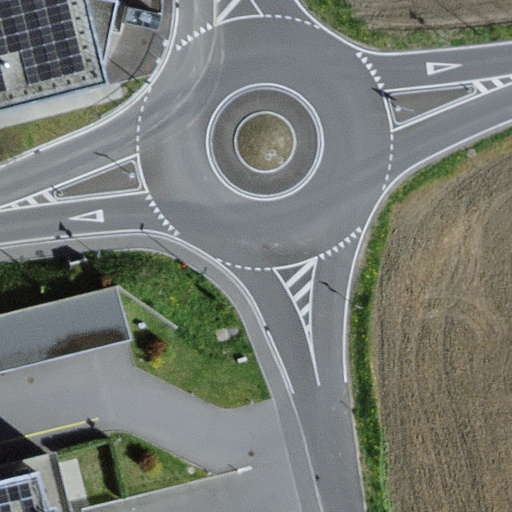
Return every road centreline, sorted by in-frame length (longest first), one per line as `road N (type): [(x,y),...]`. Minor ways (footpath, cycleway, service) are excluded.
road 1 (residential): [(0,212),(124,210),(214,227)]
road 2 (residential): [(168,115),(0,205)]
road 3 (unclassified): [(360,173),(425,129),(511,89)]
road 4 (unclassified): [(511,69),(338,72)]
road 5 (unclassified): [(315,365),(315,328),(348,197)]
road 6 (unclassified): [(227,233),(279,296),(315,365)]
road 7 (unclassified): [(315,365),(344,511)]
road 8 (unclassified): [(227,233),(295,236),(348,197)]
road 9 (unclassified): [(313,52),(279,41),(242,43),(190,74)]
road 10 (unclassified): [(168,115),(171,175),(214,227)]
